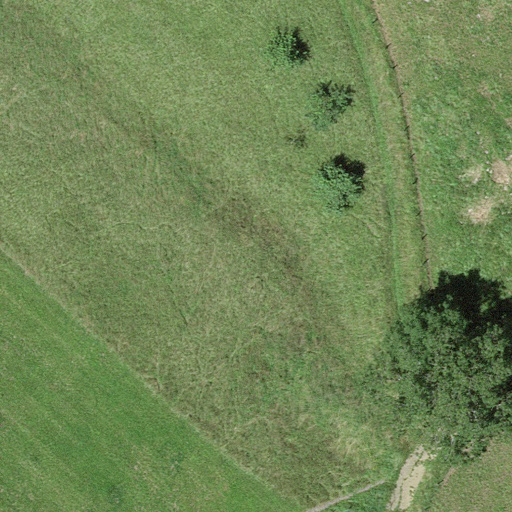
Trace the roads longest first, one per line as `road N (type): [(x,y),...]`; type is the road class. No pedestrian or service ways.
road 1 (track): [(444,439),(413,356),(370,75),(344,0)]
road 2 (track): [(405,511),(409,485),(444,439),(511,392)]
